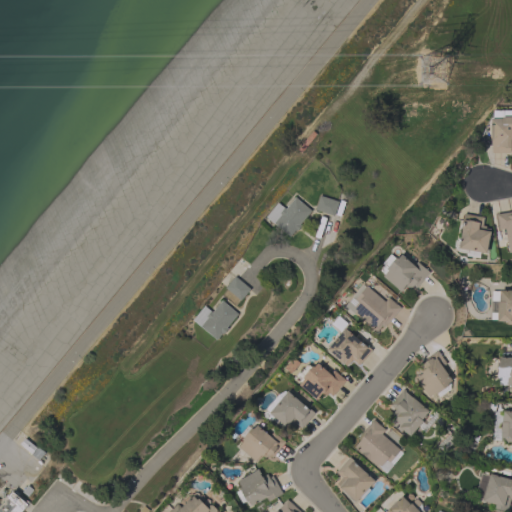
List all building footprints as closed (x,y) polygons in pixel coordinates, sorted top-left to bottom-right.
[(502,110),(511,110),(511,145),(511,148),(510,148),(510,153),(492,153),(492,141),(491,141),(491,118),(502,118),(502,116),(502,110)] [(301,153),(297,150),(313,130),(316,133),(301,153)] [(315,210),(320,195),(339,201),(334,216),(315,210)] [(297,231),(295,229),(290,236),(266,217),(278,202),(285,208),(295,197),(311,210),(300,224),(300,226),(297,231)] [(511,256),(511,252),(509,252),(505,228),(499,229),(498,219),(497,219),(496,214),(511,211),(511,256)] [(479,258),(465,255),(466,252),(459,251),(454,245),(455,240),(460,241),(462,229),(461,229),(464,213),(484,217),(482,225),(486,226),(486,228),(490,229),(490,231),(491,231),(491,234),(490,234),(487,253),(480,252),(479,258)] [(383,276),(388,270),(386,269),(396,257),(398,258),(401,254),(414,265),(417,262),(429,272),(416,287),(413,285),(410,289),(406,285),(400,291),(383,276)] [(251,288),(241,300),(226,288),(235,276),(251,288)] [(352,315),(342,307),(362,284),(365,286),(366,286),(385,302),(389,297),(400,307),(384,327),(382,325),(377,331),(354,312),(352,315)] [(497,301),(491,301),(491,290),(500,291),(500,290),(511,290),(511,324),(507,324),(507,321),(497,321),(497,320),(490,320),(491,312),(497,312),(497,301)] [(239,313),(227,327),(228,328),(224,334),(222,333),(217,340),(193,320),(205,305),(212,312),(222,300),(239,313)] [(340,331),(331,324),(338,316),(347,323),(340,331)] [(358,365),(352,359),(346,366),(327,350),(345,328),(365,345),(366,344),(372,349),(358,365)] [(449,388),(438,397),(435,392),(429,397),(418,380),(417,381),(415,377),(419,374),(419,375),(422,373),(421,371),(426,368),(421,362),(438,351),(446,363),(442,366),(452,381),(450,382),(449,388)] [(511,385),(499,385),(499,378),(497,378),(497,362),(499,362),(499,357),(511,357),(511,385)] [(293,378),(299,370),(301,372),(307,364),(311,367),(312,366),(314,367),(317,363),(330,374),(333,370),(342,377),(346,380),(332,396),(329,393),(326,396),(322,393),(316,400),(299,385),(299,384),(293,378)] [(425,424),(435,412),(438,415),(425,432),(418,426),(410,436),(402,429),(401,431),(391,423),(395,417),(391,414),(395,409),(390,404),(403,389),(406,391),(405,392),(413,398),(429,411),(422,420),(423,420),(422,421),(425,424)] [(287,391),(301,403),(302,402),(314,413),(301,428),(295,423),(289,430),(265,409),(277,394),(284,390),(286,392),(287,391)] [(491,440),(492,433),(493,433),(494,412),(503,412),(503,410),(511,410),(511,445),(511,442),(501,442),(501,441),(491,440)] [(402,454),(386,472),(377,465),(376,465),(370,460),(369,460),(361,453),(361,452),(354,447),(360,440),(357,438),(373,419),(385,429),(381,434),(400,450),(399,451),(402,454)] [(243,437),(239,434),(247,426),(250,429),(252,428),(253,429),(257,425),(269,435),(272,431),(285,442),(272,457),(270,455),(269,456),(267,455),(265,457),(262,455),(256,463),(238,447),(243,441),(241,440),(243,437)] [(36,448),(38,446),(45,453),(38,460),(42,463),(40,465),(36,462),(38,460),(31,454),(19,444),(25,438),(36,448)] [(349,456),(361,467),(360,468),(374,481),(368,488),(370,490),(362,499),(360,496),(356,502),(339,487),(340,486),(338,485),(342,481),(340,479),(342,477),(336,472),(349,456)] [(242,502),(236,492),(240,489),(239,488),(241,488),(237,481),(258,469),(262,476),(267,473),(269,478),(273,476),(282,494),(269,501),(267,497),(252,506),(249,501),(247,502),(246,500),(242,502)] [(474,497),(479,480),(480,480),(481,473),(484,473),(484,471),(488,472),(487,475),(490,475),(490,474),(508,479),(509,478),(511,478),(511,499),(510,499),(507,511),(493,508),(495,504),(483,501),(483,499),(474,497)] [(21,511),(9,511),(15,506),(6,498),(12,491),(28,504),(21,511)] [(168,511),(177,503),(181,508),(193,496),(197,500),(198,498),(207,507),(209,505),(212,505),(216,509),(216,511),(168,511)] [(384,511),(389,507),(390,508),(402,496),(410,504),(416,498),(421,503),(416,508),(420,511),(384,511)] [(274,511),(287,499),(301,511),(274,511)]
